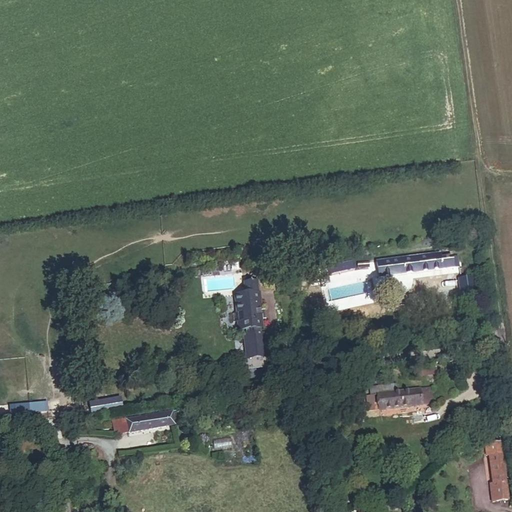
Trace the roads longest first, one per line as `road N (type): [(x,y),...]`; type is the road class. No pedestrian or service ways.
road 1 (track): [(460,0),(501,339)]
road 2 (unknown): [(503,350),(224,395)]
